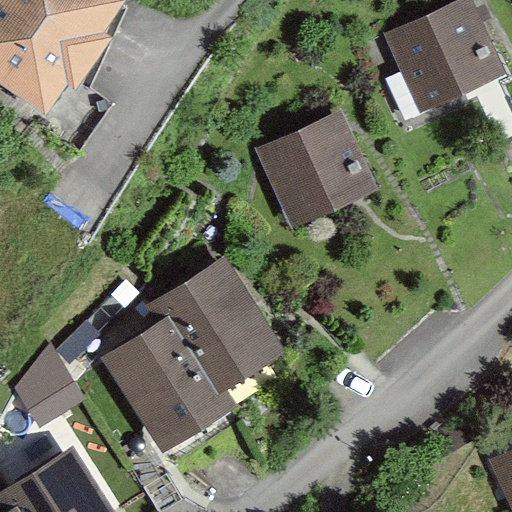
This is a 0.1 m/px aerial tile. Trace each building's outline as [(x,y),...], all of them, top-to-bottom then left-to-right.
[(65,70),(73,76),(101,36),(93,30),(113,0),(0,0),(0,70),(43,101),(65,70)] [(423,23),(418,10),(390,23),(407,68),(386,78),(402,112),(411,116),(445,100),(442,92),(496,68),(466,3),(423,23)] [(511,101),(503,83),(477,95),(501,148),(511,142),(511,101)] [(312,208),(368,182),(338,118),(265,152),(286,199),(305,191),(312,208)] [(176,324),(211,380),(212,380),(266,345),(220,273),(164,308),(175,324),(176,324)] [(176,324),(175,324),(152,339),(146,330),(115,350),(167,432),(222,397),(212,380),(211,380),(176,324)] [(99,511),(62,453),(31,473),(37,482),(13,498),(21,511),(99,511)] [(511,456),(499,462),(511,490),(511,456)]
